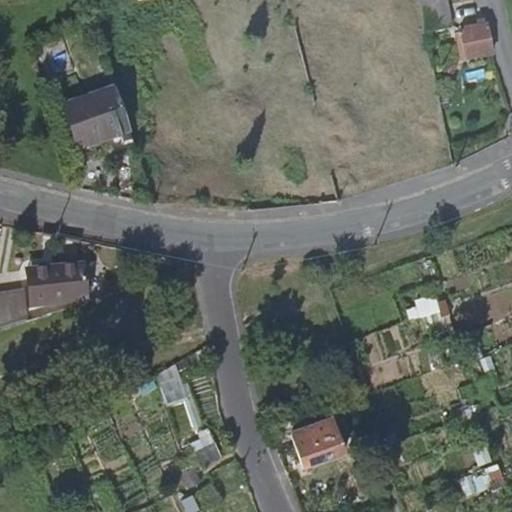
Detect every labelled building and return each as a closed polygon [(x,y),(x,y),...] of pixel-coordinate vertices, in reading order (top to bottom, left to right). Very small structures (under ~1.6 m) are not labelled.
[(161,0),(95,0),(97,12),(161,0)] [(441,6),(430,9),(434,29),(446,27),(441,6)] [(484,27),(459,33),(465,63),(490,58),(484,27)] [(115,148),(134,141),(115,87),(65,105),(79,144),(110,133),(115,148)] [(84,260),(25,266),(30,308),(89,301),(84,260)] [(411,261),(334,287),(351,335),(410,315),(401,288),(418,282),(411,261)] [(130,275),(103,283),(106,294),(133,286),(130,275)] [(0,326),(28,319),(24,286),(0,291),(0,326)] [(374,389),(415,374),(407,351),(427,344),(417,316),(355,338),(374,389)] [(442,398),(471,392),(465,363),(436,370),(442,398)] [(156,373),(167,404),(189,397),(178,365),(156,373)] [(296,445),(299,452),(306,450),(312,468),(345,457),(333,424),(294,437),(296,445)] [(202,465),(222,456),(212,433),(191,443),(202,465)] [(305,470),(312,468),(306,450),(299,452),(305,470)]
